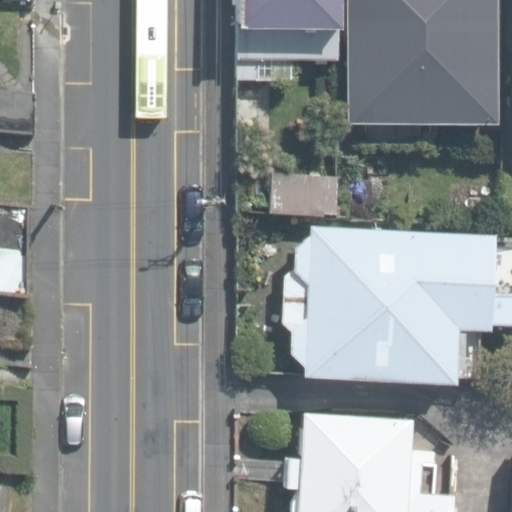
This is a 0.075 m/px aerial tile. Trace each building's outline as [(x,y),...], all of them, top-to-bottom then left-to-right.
[(332,0),(235,0),(236,21),(331,24),(332,0)] [(338,0),(338,123),(491,121),(490,0),(338,0)] [(322,163),(258,160),(255,208),(320,211),(322,163)] [(511,238),(302,226),(293,374),(452,380),(453,332),(511,328),(511,238)] [(409,416),(304,412),(297,511),(448,511),(449,490),(406,487),(409,416)]
